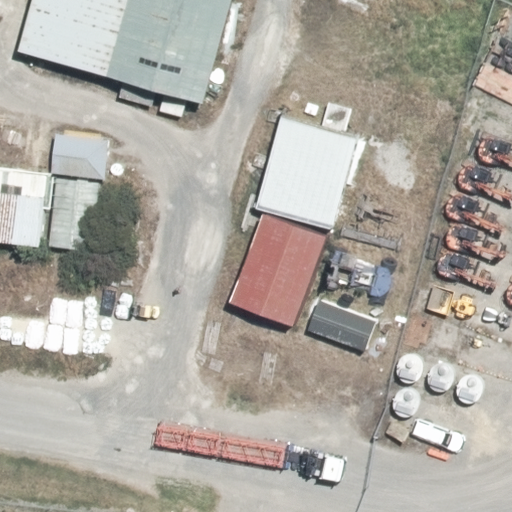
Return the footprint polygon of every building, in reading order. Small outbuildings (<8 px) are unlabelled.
[(234,0),(37,0),(24,48),(207,99),(234,0)] [(511,3),(501,0),(491,0),(476,46),(511,57),(511,3)] [(511,76),(398,37),(370,119),(511,167),(511,76)] [(358,136),(285,117),(236,305),(309,324),(358,136)] [(24,119),(18,166),(0,163),(0,239),(11,241),(99,252),(114,130),(24,119)] [(497,179),(435,159),(410,238),(473,258),(497,179)] [(511,182),(495,237),(511,242),(511,182)] [(400,261),(340,242),(327,281),(388,300),(400,261)] [(445,319),(454,267),(406,258),(397,311),(445,319)] [(379,310),(336,302),(329,339),(372,347),(379,310)]
